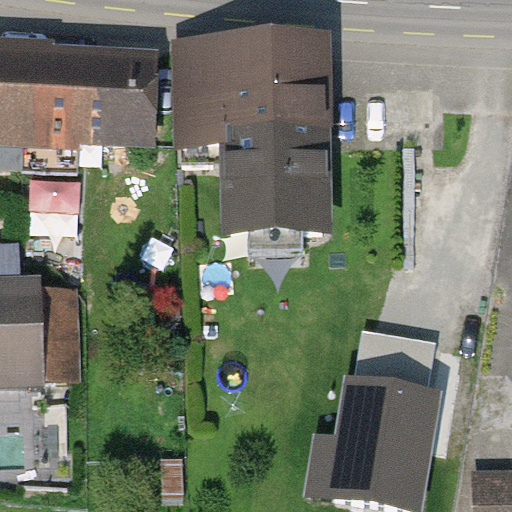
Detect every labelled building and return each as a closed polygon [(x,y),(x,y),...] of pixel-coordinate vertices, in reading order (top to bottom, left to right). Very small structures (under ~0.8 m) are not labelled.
[(339,88),(339,45),(178,45),(178,154),(222,154),(222,243),(339,243),(339,88)] [(0,143),(150,149),(154,70),(0,63),(0,143)] [(52,290),(0,292),(0,406),(56,405),(52,290)] [(435,351),(363,339),(334,505),(374,511),(417,511),(435,408),(425,407),(435,351)] [(511,511),(511,484),(478,485),(478,511),(511,511)]
